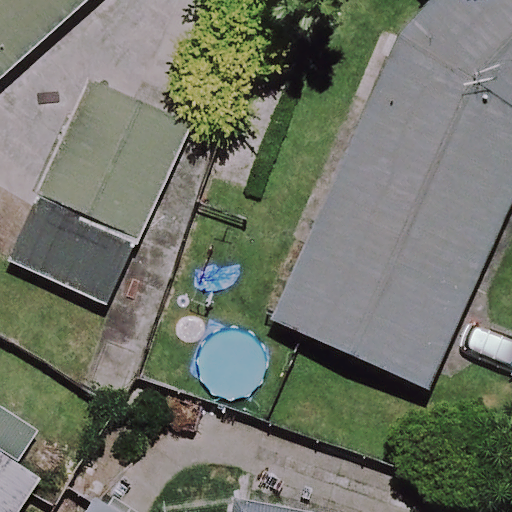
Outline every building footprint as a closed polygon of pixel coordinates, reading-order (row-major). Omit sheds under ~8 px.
[(0,0),(0,87),(96,0),(0,0)] [(511,0),(437,0),(411,23),(269,331),(418,399),(511,200),(511,0)] [(216,128),(97,83),(49,208),(169,253),(216,128)] [(90,324),(11,280),(0,298),(0,334),(64,370),(90,324)] [(0,511),(21,511),(38,487),(0,462),(0,511)]
